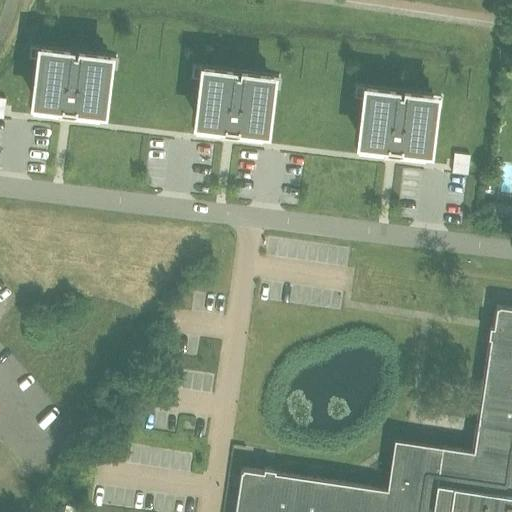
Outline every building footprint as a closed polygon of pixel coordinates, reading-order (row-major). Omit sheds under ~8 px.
[(66,118),(71,119),(73,119),(74,119),(98,122),(106,67),(100,66),(101,56),(107,57),(107,56),(107,55),(76,51),(72,51),(41,47),(41,48),(40,49),(46,50),(45,59),(39,59),(33,114),(58,117),(60,118),(60,117),(66,118)] [(268,87),(268,86),(263,86),(264,76),(270,77),(270,76),(270,75),(238,71),(235,70),(235,71),(203,67),(203,68),(209,69),(208,79),(202,78),(202,79),(195,134),(221,137),(223,137),(229,138),(234,138),(234,139),(236,139),(262,142),(268,87)] [(386,157),(392,157),(397,158),(399,159),(399,158),(425,161),(431,107),(431,106),(426,105),(427,96),(432,96),(433,95),(401,91),(401,90),(398,90),(366,87),(366,88),(372,89),(370,98),(365,98),(365,99),(358,153),(384,156),(384,157),(386,157)] [(470,150),(464,150),(455,148),(453,160),(452,172),(462,173),(467,174),(470,150)] [(511,511),(511,306),(496,304),(492,326),(490,326),(489,335),(491,335),(474,450),(440,445),(437,461),(393,455),(388,488),(278,471),(273,471),(273,469),(265,467),(264,467),(264,469),(242,466),(235,511),(511,511)]
